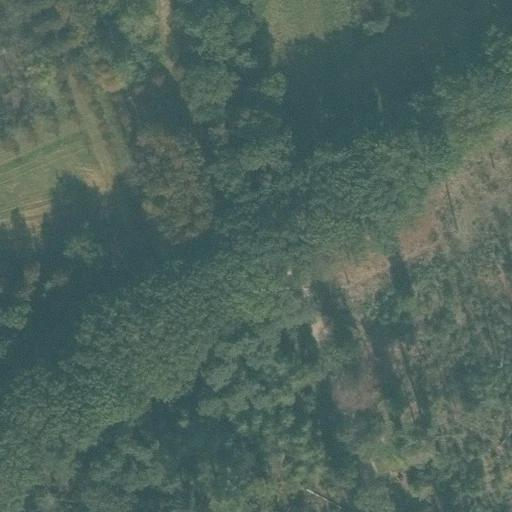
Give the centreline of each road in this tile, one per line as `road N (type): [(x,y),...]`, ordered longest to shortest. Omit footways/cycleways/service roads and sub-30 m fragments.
road 1 (track): [(281,238),(0,439)]
road 2 (track): [(385,511),(281,238)]
road 3 (track): [(281,238),(511,87)]
road 4 (track): [(225,0),(255,177),(281,238)]
